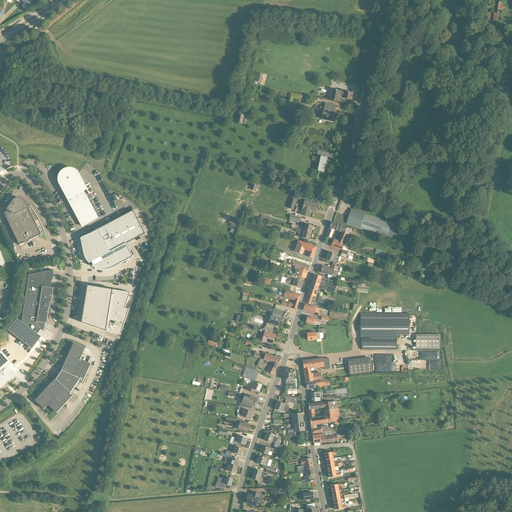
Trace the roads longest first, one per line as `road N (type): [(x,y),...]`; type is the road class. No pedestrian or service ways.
road 1 (track): [(185,200),(139,328),(108,494),(239,491)]
road 2 (tertiary): [(289,344),(351,149),(387,0)]
road 3 (unclassified): [(0,406),(50,350),(69,293),(59,228),(34,184),(18,174)]
road 4 (tertiary): [(289,344),(235,511)]
road 5 (tertiary): [(324,511),(299,362),(289,344)]
